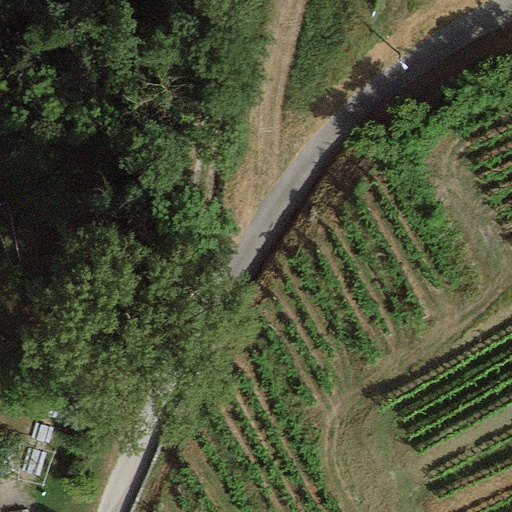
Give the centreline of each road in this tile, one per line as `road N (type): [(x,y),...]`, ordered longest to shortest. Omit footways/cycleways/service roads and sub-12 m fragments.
road 1 (unclassified): [(118,511),(201,308),(286,186),(328,132),(423,55),(511,5)]
road 2 (track): [(201,308),(197,207),(227,0)]
